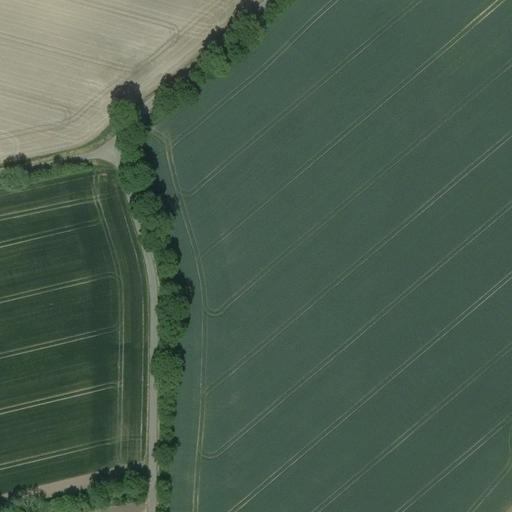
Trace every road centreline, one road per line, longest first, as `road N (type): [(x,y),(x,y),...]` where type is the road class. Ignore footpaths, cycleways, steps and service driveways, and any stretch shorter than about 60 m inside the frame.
road 1 (unclassified): [(118,145),(152,256),(147,511)]
road 2 (unclassified): [(269,0),(140,108),(118,145)]
road 3 (unclassified): [(0,171),(118,145)]
